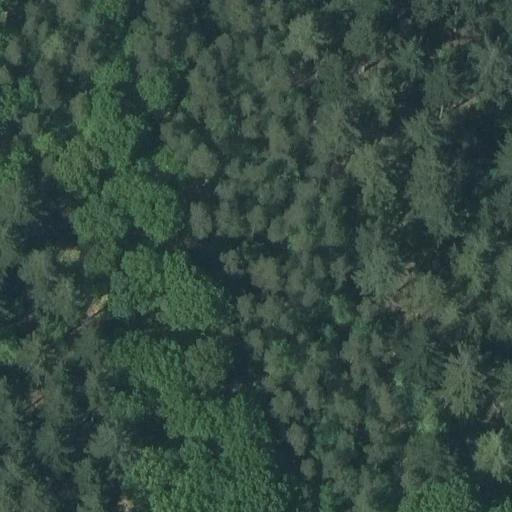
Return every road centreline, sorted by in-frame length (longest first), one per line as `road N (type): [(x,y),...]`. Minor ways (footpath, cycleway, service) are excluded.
road 1 (track): [(276,0),(424,511)]
road 2 (track): [(448,511),(511,317)]
